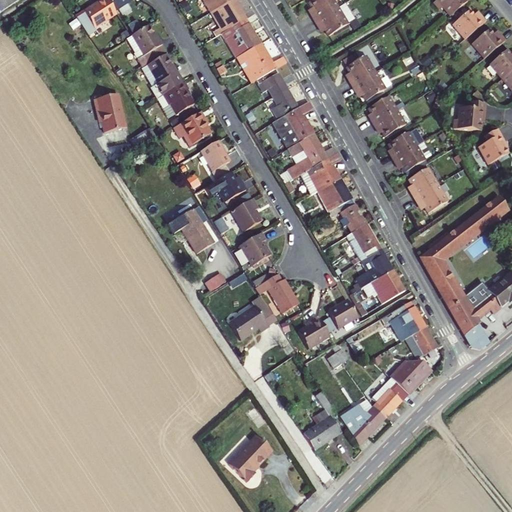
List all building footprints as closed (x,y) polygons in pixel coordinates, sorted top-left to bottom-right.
[(0,0),(0,8),(12,0),(0,0)] [(93,0),(73,13),(86,32),(95,26),(94,24),(114,11),(113,8),(107,0),(93,0)] [(202,0),(210,13),(231,0),(202,0)] [(220,33),(224,31),(244,20),(232,0),(231,0),(210,13),(209,14),(220,33)] [(310,11),(314,17),(337,4),(334,0),(308,0),(311,4),(313,8),(310,11)] [(342,0),(337,4),(346,19),(354,15),(344,0),(342,0)] [(449,12),(463,0),(433,0),(438,5),(441,3),(449,12)] [(337,4),(314,17),(318,24),(322,22),(324,26),(327,32),(347,20),(346,19),(337,4)] [(464,35),(484,18),(479,12),(476,15),(472,11),(468,6),(451,20),(464,35)] [(224,31),(238,55),(258,44),(244,20),(224,31)] [(139,46),(143,52),(160,43),(149,23),(126,36),(133,49),(139,46)] [(483,54),(504,37),(498,31),(495,34),(492,30),(488,25),(471,39),(483,54)] [(160,43),(143,52),(147,60),(164,50),(160,43)] [(258,44),(238,55),(253,80),(282,63),(279,58),(269,63),(258,44)] [(501,75),(511,65),(511,53),(509,50),(505,45),(488,60),(501,75)] [(139,46),(133,49),(141,63),(147,60),(143,52),(139,46)] [(341,57),(345,63),(358,55),(354,49),(341,57)] [(156,96),(183,81),(166,52),(146,63),(157,80),(150,85),(156,96)] [(347,76),(351,82),(374,69),(364,52),(345,63),(348,69),(351,73),(347,76)] [(139,66),(150,85),(157,80),(146,63),(139,66)] [(221,64),(215,68),(218,73),(224,69),(221,64)] [(511,65),(501,75),(511,88),(511,65)] [(374,69),(351,82),(355,89),(359,87),(362,91),(365,97),(384,85),(374,69)] [(269,97),(284,89),(275,73),(260,82),(269,97)] [(183,81),(156,96),(162,105),(167,102),(167,103),(169,102),(175,113),(193,102),(186,89),(187,89),(183,81)] [(281,117),(295,109),(284,89),(269,97),(281,117)] [(102,131),(124,126),(115,92),(91,98),(95,113),(98,112),(102,131)] [(368,114),(372,121),(396,107),(387,92),(367,105),(370,109),(371,113),(368,114)] [(483,114),(484,99),(469,98),(469,105),(458,104),(457,116),(453,115),(452,125),(479,127),(480,114),(483,114)] [(167,102),(162,105),(168,117),(175,113),(169,102),(167,103),(167,102)] [(281,117),(270,124),(284,149),(285,149),(310,135),(300,116),(310,110),(306,102),(295,109),(281,117)] [(396,107),(372,121),(376,127),(379,125),(381,128),(384,133),(404,121),(396,107)] [(199,111),(172,126),(178,136),(182,134),(188,145),(210,133),(201,119),(203,117),(199,111)] [(503,138),(496,125),(483,132),(486,138),(477,143),(487,161),(507,150),(501,139),(503,138)] [(388,150),(392,156),(416,142),(407,128),(387,140),(390,145),(391,148),(388,150)] [(310,135),(285,149),(284,149),(283,149),(293,165),(285,170),(290,180),(304,171),(333,153),(330,147),(320,152),(310,135)] [(416,142),(392,156),(396,162),(399,161),(401,164),(404,169),(424,156),(423,155),(430,151),(422,138),(416,142)] [(216,139),(198,149),(210,170),(228,160),(216,139)] [(316,192),(336,179),(328,165),(337,160),(333,153),(304,171),(316,192)] [(409,188),(413,194),(436,181),(427,164),(407,176),(410,181),(413,185),(409,188)] [(229,171),(211,181),(203,186),(207,195),(216,190),(223,201),(245,188),(241,181),(237,184),(233,178),(229,171)] [(193,188),(201,185),(199,176),(190,179),(193,188)] [(334,209),(348,201),(336,179),(316,192),(328,213),(334,209)] [(436,181),(413,194),(417,201),(421,199),(424,203),(427,209),(447,198),(436,181)] [(505,200),(497,189),(418,249),(469,338),(478,340),(486,333),(474,312),(487,301),(490,306),(505,293),(507,296),(511,291),(511,269),(508,265),(477,289),(480,293),(468,302),(438,251),(505,200)] [(250,198),(229,210),(240,230),(259,219),(253,209),(256,207),(250,198)] [(348,234),(362,225),(357,216),(354,218),(351,212),(354,211),(348,201),(334,209),(348,234)] [(210,241),(189,207),(165,222),(170,232),(178,228),(193,252),(210,241)] [(357,262),(376,249),(362,225),(348,234),(343,237),(357,262)] [(262,240),(258,233),(237,245),(248,265),(267,254),(260,241),(262,240)] [(376,249),(357,262),(364,273),(351,280),(356,288),(358,287),(389,271),(376,249)] [(373,295),(378,303),(400,290),(389,271),(358,287),(364,297),(368,294),(369,296),(373,295)] [(206,283),(212,292),(227,282),(222,273),(206,283)] [(252,287),(256,293),(264,289),(278,314),(295,304),(281,279),(278,280),(275,274),(252,287)] [(349,292),(345,294),(352,306),(356,303),(349,292)] [(260,297),(256,293),(247,299),(250,304),(260,297)] [(260,297),(250,304),(225,319),(236,336),(253,325),(256,330),(264,324),(263,323),(273,317),(260,297)] [(334,328),(353,317),(343,300),(324,311),(334,328)] [(407,307),(404,301),(381,315),(385,320),(397,340),(401,338),(421,327),(409,306),(407,307)] [(352,306),(358,316),(363,313),(357,303),(356,303),(352,306)] [(325,334),(314,315),(306,320),(307,321),(294,330),(304,347),(314,341),(325,334)] [(381,315),(375,318),(378,324),(385,320),(381,315)] [(421,327),(401,338),(413,359),(433,348),(429,341),(427,343),(423,337),(426,336),(421,327)] [(317,346),(328,340),(325,334),(314,341),(317,346)] [(343,349),(328,359),(335,369),(349,359),(343,349)] [(419,362),(405,361),(389,377),(393,380),(405,392),(406,393),(428,371),(419,362)] [(389,377),(386,373),(363,397),(368,405),(393,380),(389,377)] [(405,392),(393,380),(368,405),(381,417),(405,392)] [(299,431),(310,447),(336,431),(326,413),(331,410),(318,389),(312,393),(321,407),(309,414),(314,422),(299,431)] [(368,405),(363,397),(355,403),(363,411),(368,405)] [(368,405),(363,411),(355,403),(336,416),(342,425),(355,442),(381,417),(368,405)] [(226,463),(245,480),(253,471),(250,468),(269,447),(253,433),(226,463)]
